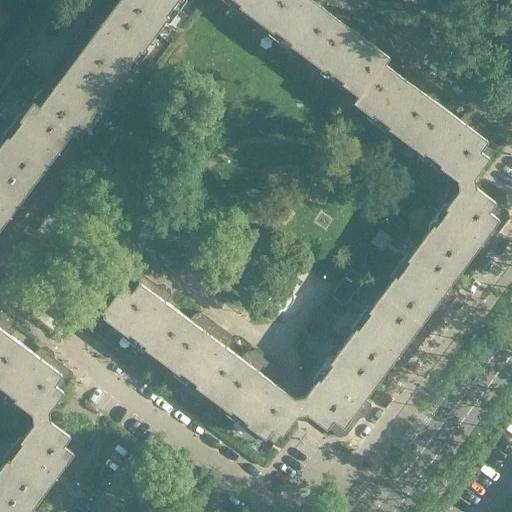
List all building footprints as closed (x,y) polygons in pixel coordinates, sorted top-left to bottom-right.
[(119,0),(116,4),(155,33),(168,16),(166,14),(172,6),(176,0),(119,0)] [(270,0),(236,0),(241,4),(239,6),(256,19),(270,0)] [(308,57),(342,11),(341,5),(334,0),(270,0),(256,19),(274,31),(275,29),(292,42),(291,44),(308,57)] [(143,50),(155,33),(116,4),(105,19),(99,15),(92,24),(88,21),(70,44),(71,50),(117,84),(130,67),(128,66),(140,49),(143,50)] [(440,89),(416,71),(413,75),(404,68),(399,74),(384,63),(389,56),(373,44),(377,38),(368,31),(371,27),(348,10),(342,11),(308,57),(325,70),(326,68),(343,80),(342,82),(359,95),(354,101),(372,115),(373,112),(376,115),(390,125),(389,127),(407,141),(436,102),(441,95),(440,89)] [(78,136),(92,118),(89,117),(93,112),(102,100),(104,101),(117,84),(71,50),(66,51),(48,74),(52,77),(49,81),(45,86),(51,91),(40,106),(34,101),(20,119),(22,121),(16,129),(10,138),(7,136),(0,146),(0,157),(41,188),(46,187),(64,164),(60,161),(66,151),(60,147),(72,131),(78,136)] [(498,144),(497,139),(497,138),(465,113),(460,119),(436,102),(407,141),(423,153),(425,151),(442,164),(440,166),(458,179),(459,184),(475,181),(474,177),(498,144)] [(42,193),(41,188),(0,157),(0,227),(7,218),(13,223),(20,214),(24,217),(42,193)] [(484,250),(509,218),(508,211),(476,187),(475,181),(459,184),(459,189),(446,207),(448,209),(435,226),(433,224),(421,241),(460,270),(478,246),(484,250)] [(0,349),(11,335),(15,329),(15,322),(0,311),(0,248),(3,244),(2,238),(0,235),(0,349)] [(448,286),(460,270),(421,241),(407,259),(410,260),(397,277),(395,276),(382,293),(428,327),(434,326),(451,303),(447,300),(454,291),(448,286)] [(190,320),(166,302),(171,295),(139,271),(132,272),(103,311),(104,316),(128,334),(130,332),(147,345),(145,347),(161,359),(190,320)] [(411,357),(429,333),(428,327),(382,293),(369,310),(371,312),(365,320),(359,329),(356,327),(344,344),(383,373),(394,358),(400,363),(407,353),(411,357)] [(242,358),(227,347),(231,341),(222,334),(225,330),(202,312),(195,313),(190,320),(161,359),(179,372),(181,370),(189,377),(198,383),(196,385),(212,397),(242,358)] [(73,378),(72,371),(40,347),(35,353),(11,335),(0,349),(0,384),(17,397),(15,399),(33,413),(34,418),(50,416),(49,410),(73,378)] [(274,444),(297,414),(302,413),(307,412),(339,437),(346,436),(370,403),(364,398),(383,373),(344,344),(331,361),(333,363),(320,380),(318,378),(305,396),(299,397),(294,398),(278,385),(283,379),(273,372),(276,368),(253,351),(246,352),(242,358),(212,397),(231,411),(232,409),(241,415),(249,421),(247,423),(274,444)] [(59,484),(84,452),(83,445),(50,421),(50,416),(34,418),(34,423),(21,441),(23,442),(10,459),(8,458),(0,468),(0,477),(35,503),(53,479),(59,484)] [(41,511),(41,508),(35,503),(0,477),(0,511),(41,511)]
